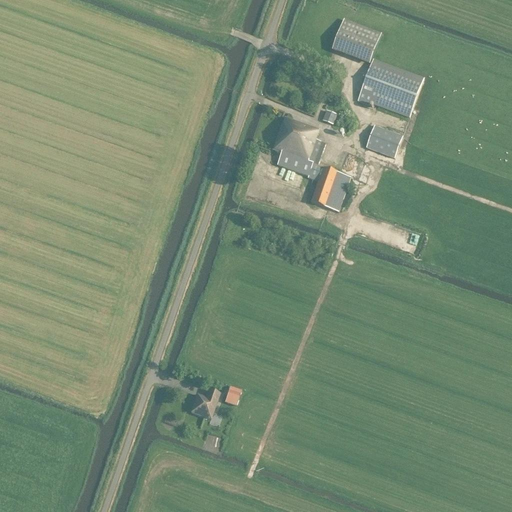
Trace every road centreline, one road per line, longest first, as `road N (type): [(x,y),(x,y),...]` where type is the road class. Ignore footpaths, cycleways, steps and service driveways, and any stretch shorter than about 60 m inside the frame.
road 1 (unclassified): [(104,511),(283,0)]
road 2 (track): [(249,476),(336,256),(352,262)]
road 3 (track): [(336,256),(358,193),(370,184),(372,166),(357,144)]
